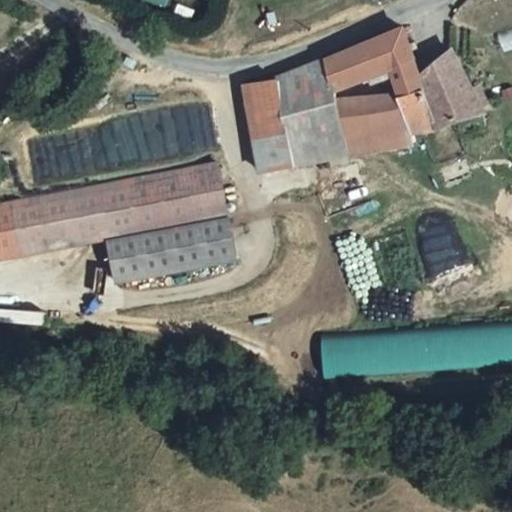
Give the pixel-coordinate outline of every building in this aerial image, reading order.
[(284,78),(300,149),(360,141),(352,106),(349,91),(419,59),(403,26),(391,31),(290,75),(284,78)] [(511,30),(500,34),(505,49),(511,47),(511,30)] [(425,70),(431,85),(411,99),(429,130),(482,113),(448,54),(425,70)] [(259,85),(277,168),(303,165),(300,149),(284,78),(277,80),(259,85)] [(352,106),(360,141),(411,137),(429,130),(411,99),(352,106)] [(33,179),(218,146),(211,103),(25,136),(33,179)] [(411,137),(360,141),(300,149),(303,165),(413,148),(411,137)] [(222,164),(0,203),(0,258),(109,239),(115,279),(240,256),(222,164)] [(429,239),(441,289),(477,280),(465,230),(429,239)] [(511,322),(322,331),(324,377),(511,368),(511,322)]
